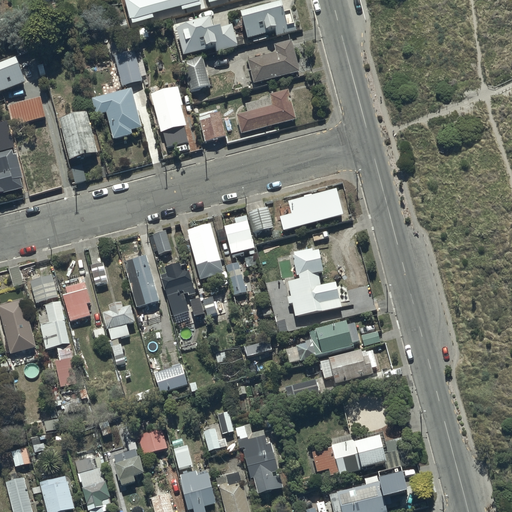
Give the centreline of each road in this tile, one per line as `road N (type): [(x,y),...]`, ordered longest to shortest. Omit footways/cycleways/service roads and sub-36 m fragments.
road 1 (tertiary): [(369,138),(469,511)]
road 2 (residential): [(369,138),(0,237)]
road 3 (tertiary): [(332,0),(369,138)]
